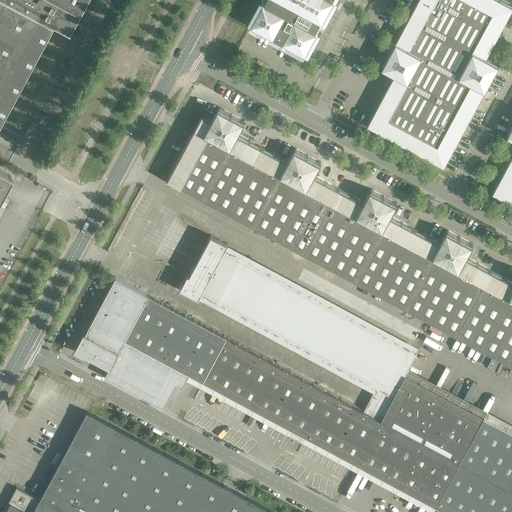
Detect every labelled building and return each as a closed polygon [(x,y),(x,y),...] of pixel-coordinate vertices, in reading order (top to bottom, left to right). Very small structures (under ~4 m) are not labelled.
[(0,0),(0,123),(2,125),(52,31),(55,26),(71,34),(77,22),(36,0),(0,0)] [(36,0),(77,22),(80,16),(82,14),(88,0),(36,0)] [(265,0),(266,0),(265,2),(264,1),(263,1),(263,2),(262,1),(250,23),(251,24),(251,25),(277,39),(305,54),(306,53),(306,54),(318,31),(317,30),(318,30),(317,29),(317,28),(319,29),(321,27),(322,24),(321,23),(320,23),(321,22),(322,22),(323,22),(335,0),(265,0)] [(497,70),(499,66),(499,65),(499,64),(499,63),(491,59),(487,57),(488,55),(498,37),(501,32),(503,27),(509,17),(511,11),(511,5),(502,0),(417,0),(411,13),(407,19),(391,50),(385,60),(383,64),(382,65),(382,66),(382,67),(382,68),(390,72),(394,75),(392,78),(383,94),(380,99),(378,104),(371,117),(367,124),(367,125),(368,125),(367,126),(406,146),(443,167),(444,166),(444,167),(444,166),(445,166),(450,156),(456,145),(458,141),(461,136),(470,119),(472,116),(478,105),(483,95),(486,91),(486,89),(497,70)] [(469,258),(467,257),(473,245),(473,244),(469,242),(447,230),(446,231),(446,230),(440,242),(435,239),(419,231),(415,229),(410,226),(396,218),(391,216),(397,204),(397,203),(396,203),(397,203),(391,200),(376,191),(371,189),(370,189),(370,190),(370,189),(363,201),(360,199),(344,190),(340,188),(320,177),(315,175),(316,173),(321,163),(321,162),(320,162),(321,162),(315,159),(299,150),(295,148),(294,148),(294,149),(287,160),(283,158),(263,147),(243,136),(239,134),(245,122),(244,122),(245,121),(244,121),(241,119),(219,107),(219,108),(218,107),(218,108),(211,119),(203,115),(202,115),(201,115),(199,118),(197,123),(195,127),(192,133),(188,139),(186,144),(184,148),(181,152),(179,157),(177,161),(174,165),(172,170),(170,174),(167,179),(168,179),(167,179),(168,180),(191,193),(228,212),(267,233),(305,253),(344,274),(380,294),(496,356),(511,364),(511,280),(510,280),(499,274),(492,270),(469,258)] [(511,124),(510,129),(507,133),(507,134),(507,135),(507,136),(511,138),(511,154),(509,161),(504,170),(499,179),(492,192),(493,192),(492,193),(493,193),(511,203),(511,124)] [(0,197),(1,196),(6,187),(11,178),(12,176),(0,169),(0,197)] [(374,391),(364,410),(381,419),(405,374),(408,368),(418,352),(416,351),(226,248),(228,245),(228,244),(211,235),(209,238),(206,245),(201,253),(197,261),(192,270),(190,275),(188,274),(182,286),(181,288),(199,298),(200,297),(202,293),(376,387),(374,391)] [(420,348),(228,245),(226,248),(416,351),(418,352),(420,348)] [(85,356),(86,355),(94,339),(97,341),(101,343),(118,352),(117,354),(110,367),(108,370),(105,375),(109,378),(116,381),(164,407),(166,401),(176,383),(179,385),(183,386),(186,380),(190,373),(126,339),(149,295),(116,277),(110,287),(86,332),(86,333),(84,332),(75,350),(83,354),(85,356)] [(376,387),(202,293),(200,297),(374,391),(376,387)] [(360,465),(437,506),(457,467),(484,417),(405,374),(381,419),(364,410),(149,295),(126,339),(190,373),(192,375),(199,379),(206,382),(212,385),(217,388),(224,392),(230,395),(235,398),(254,408),(303,434),(310,438),(314,440),(321,444),(326,446),(333,450),(339,453),(344,456),(350,460),(358,463),(360,465)] [(86,355),(110,367),(117,354),(118,352),(101,343),(97,341),(94,339),(86,355)] [(511,431),(511,423),(408,368),(405,374),(484,417),(511,431)] [(186,380),(433,511),(434,511),(437,506),(434,504),(428,501),(422,498),(416,495),(409,491),(404,488),(398,485),(392,482),(387,479),(381,476),(375,473),(369,470),(363,466),(360,465),(358,463),(350,460),(344,456),(339,453),(333,450),(326,446),(321,444),(314,440),(310,438),(303,434),(298,431),(287,425),(281,422),(275,419),(269,416),(263,413),(258,410),(254,408),(249,405),(242,402),(190,373),(186,380)] [(274,511),(270,509),(264,506),(260,504),(238,492),(232,489),(225,485),(224,484),(109,423),(87,411),(86,413),(84,418),(81,423),(78,429),(72,439),(58,466),(59,467),(56,472),(53,478),(52,477),(51,479),(49,483),(46,487),(44,491),(42,496),(40,498),(40,499),(37,503),(31,500),(33,496),(34,497),(35,496),(34,496),(17,487),(2,511),(274,511)] [(511,431),(484,417),(457,467),(511,496),(511,431)] [(511,511),(511,496),(457,467),(437,506),(447,511),(448,511),(511,511)]
